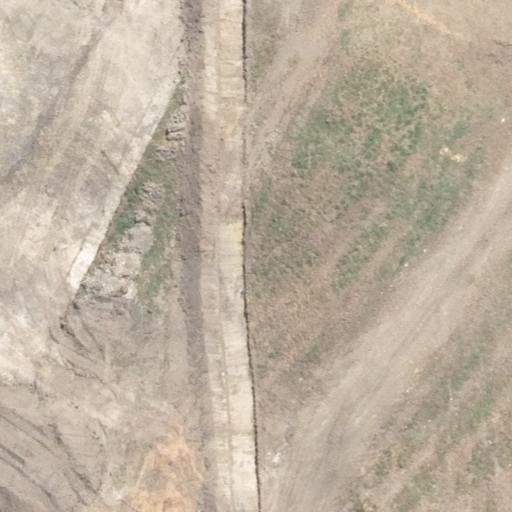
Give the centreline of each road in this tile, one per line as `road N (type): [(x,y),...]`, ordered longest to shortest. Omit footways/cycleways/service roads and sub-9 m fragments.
road 1 (unknown): [(511,399),(387,367),(179,259),(37,101),(3,0)]
road 2 (unknown): [(441,381),(410,511)]
